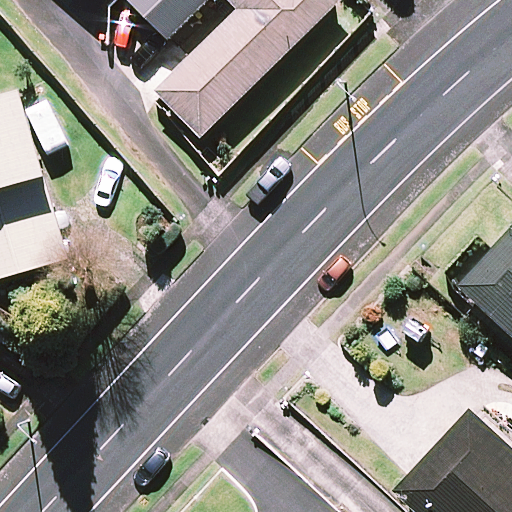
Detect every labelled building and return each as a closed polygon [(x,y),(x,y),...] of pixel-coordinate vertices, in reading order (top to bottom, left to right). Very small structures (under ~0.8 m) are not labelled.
[(321,0),(175,0),(186,11),(196,0),(225,0),(181,45),(236,100),(321,0)] [(40,46),(0,59),(0,242),(104,214),(40,46)] [(511,341),(511,240),(463,294),(511,341)] [(0,318),(28,269),(0,255),(0,318)] [(395,505),(403,511),(511,511),(511,460),(470,422),(395,505)]
